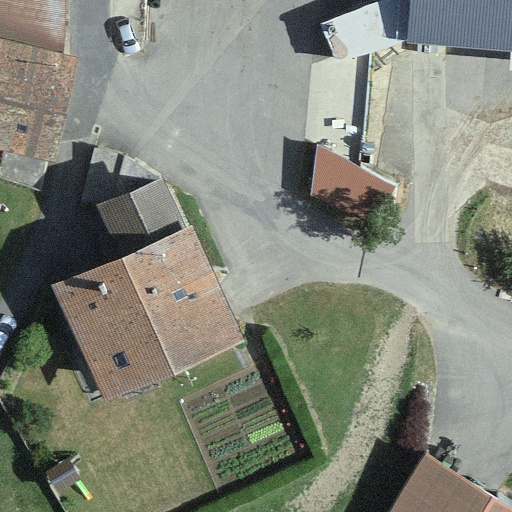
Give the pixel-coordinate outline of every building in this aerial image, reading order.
[(0,0),(0,156),(39,163),(64,22),(67,0),(0,0)] [(511,0),(377,0),(376,35),(511,41),(511,0)] [(328,138),(307,185),(375,214),(395,168),(328,138)] [(22,270),(79,398),(216,337),(159,209),(22,270)] [(511,511),(511,509),(404,447),(366,511),(511,511)]
